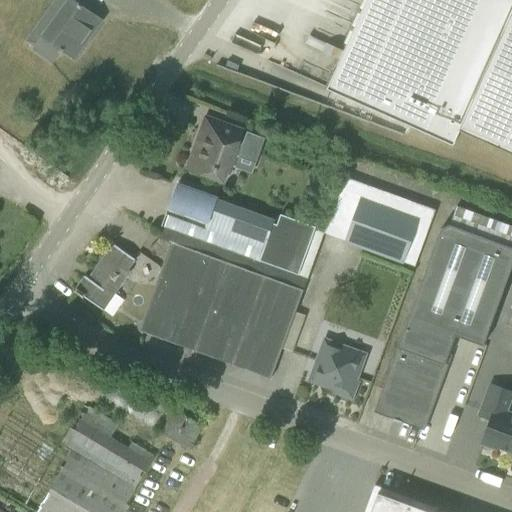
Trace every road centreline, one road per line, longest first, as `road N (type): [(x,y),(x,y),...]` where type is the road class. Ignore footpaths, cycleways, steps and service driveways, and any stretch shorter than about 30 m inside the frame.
road 1 (residential): [(511,498),(113,348),(16,288)]
road 2 (unclassified): [(16,288),(219,0)]
